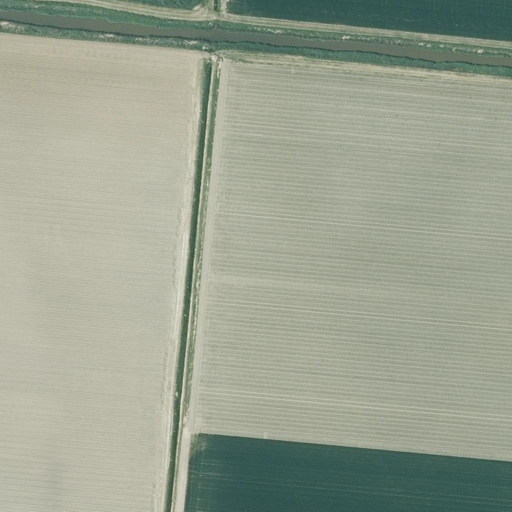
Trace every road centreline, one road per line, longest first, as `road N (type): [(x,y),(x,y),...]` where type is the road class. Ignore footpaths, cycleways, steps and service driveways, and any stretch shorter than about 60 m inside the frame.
road 1 (track): [(511,53),(225,22),(227,0)]
road 2 (track): [(68,0),(225,22)]
